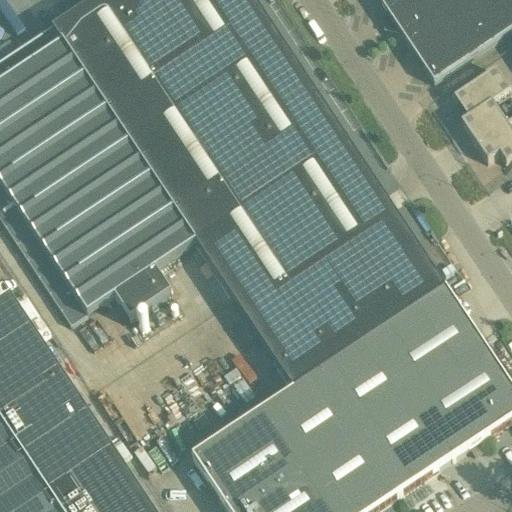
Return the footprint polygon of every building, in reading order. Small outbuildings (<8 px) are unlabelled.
[(67,25),(53,35),(195,248),(257,342),(409,242),(358,164),(347,147),(249,0),(84,0),(91,9),(67,25)] [(68,14),(78,7),(74,0),(63,0),(60,2),(68,14)] [(392,0),(380,8),(388,20),(385,32),(386,32),(398,34),(402,41),(407,49),(433,88),(511,35),(511,4),(509,0),(392,0)] [(5,66),(0,69),(0,224),(71,331),(114,302),(130,327),(171,299),(155,276),(170,265),(184,256),(195,248),(53,35),(46,39),(30,49),(19,57),(5,66)] [(460,128),(477,154),(487,168),(499,160),(505,169),(511,164),(511,94),(509,96),(495,75),(453,104),(467,124),(460,128)] [(342,364),(445,296),(409,242),(257,342),(293,397),(308,387),(342,364)] [(445,296),(374,344),(454,464),(511,425),(511,394),(457,312),(456,313),(445,296)] [(149,511),(11,303),(0,310),(0,435),(51,511),(149,511)] [(265,415),(329,511),(382,511),(454,464),(374,344),(342,364),(308,387),(293,397),(265,415)] [(328,511),(265,415),(247,428),(226,396),(175,434),(224,511),(328,511)] [(0,511),(25,511),(43,501),(0,436),(0,511)] [(50,511),(43,501),(25,511),(50,511)]
